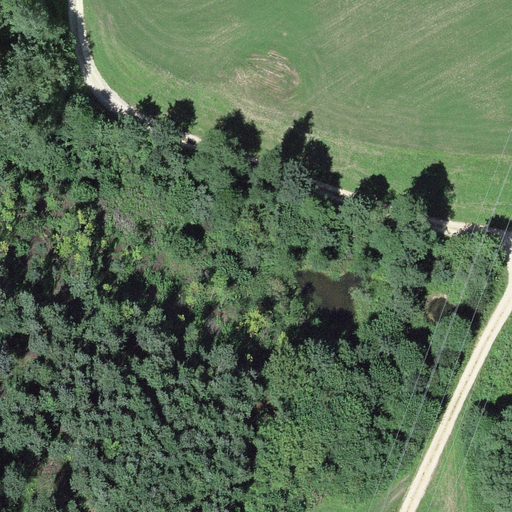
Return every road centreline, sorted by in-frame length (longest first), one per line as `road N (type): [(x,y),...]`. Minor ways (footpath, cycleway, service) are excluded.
road 1 (track): [(72,0),(87,78),(148,125),(348,203),(511,246)]
road 2 (track): [(511,292),(407,511)]
